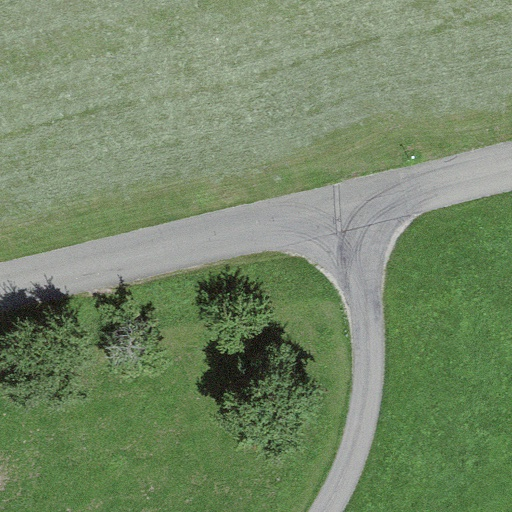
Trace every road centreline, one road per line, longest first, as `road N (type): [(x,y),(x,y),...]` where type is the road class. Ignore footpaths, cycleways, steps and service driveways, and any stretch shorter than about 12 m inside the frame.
road 1 (unclassified): [(0,296),(511,173)]
road 2 (track): [(347,214),(360,272),(363,441),(325,511)]
